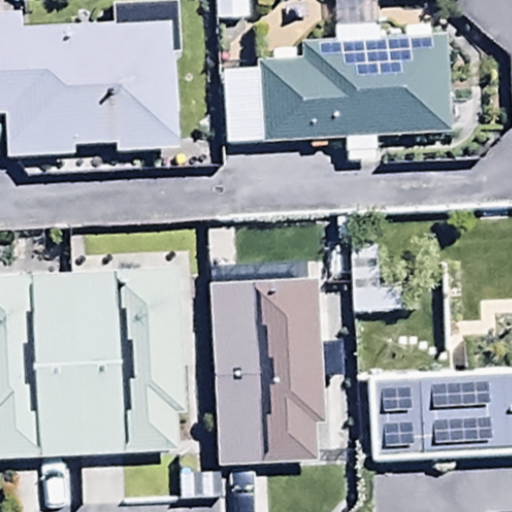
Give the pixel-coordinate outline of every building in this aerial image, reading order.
[(207,0),(208,26),(241,25),(240,0),(207,0)] [(10,173),(22,183),(134,182),(134,162),(170,162),(174,8),(104,9),(104,33),(15,34),(15,8),(0,8),(0,165),(10,166),(10,173)] [(213,76),(216,152),(445,143),(441,42),(372,45),(371,33),(326,35),(326,49),(293,50),(293,67),(213,76)] [(0,465),(169,463),(169,424),(177,424),(171,276),(0,282),(0,465)] [(303,430),(316,430),(312,288),(205,291),(211,475),(304,472),(303,430)] [(511,366),(511,367),(511,382),(359,387),(362,468),(511,463),(511,366)]
